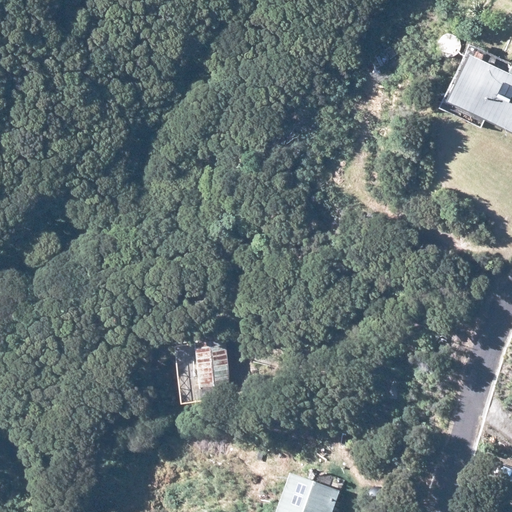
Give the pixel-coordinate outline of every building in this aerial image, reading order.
[(466,37),(447,29),(438,51),(458,59),(466,37)] [(511,129),(511,63),(509,69),(468,50),(445,97),(511,129)] [(481,135),(457,122),(442,149),(466,162),(481,135)] [(196,341),(199,384),(230,382),(226,339),(196,341)] [(380,380),(379,403),(395,403),(395,381),(380,380)] [(292,477),(280,511),(335,511),(342,493),(292,477)]
